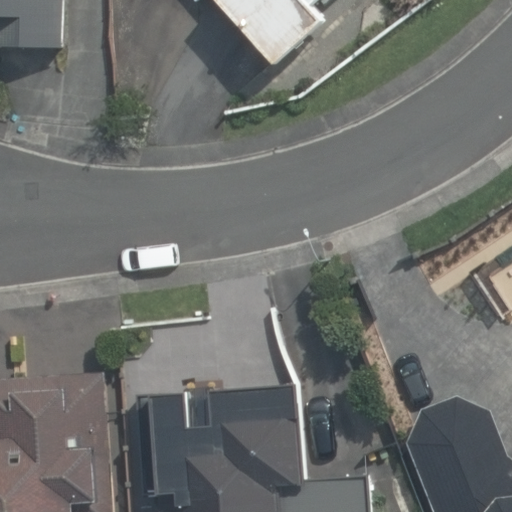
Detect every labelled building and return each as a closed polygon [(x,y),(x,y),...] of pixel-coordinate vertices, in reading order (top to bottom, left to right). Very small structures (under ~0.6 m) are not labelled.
[(0,0),(0,43),(63,46),(64,0),(0,0)] [(215,0),(274,64),(320,22),(300,0),(215,0)] [(0,511),(107,511),(101,374),(0,379),(0,511)] [(299,385),(149,392),(154,497),(165,497),(165,511),(371,511),(370,471),(303,474),(299,385)] [(459,395),(422,408),(408,442),(433,511),(511,511),(511,457),(508,454),(492,409),(459,395)]
